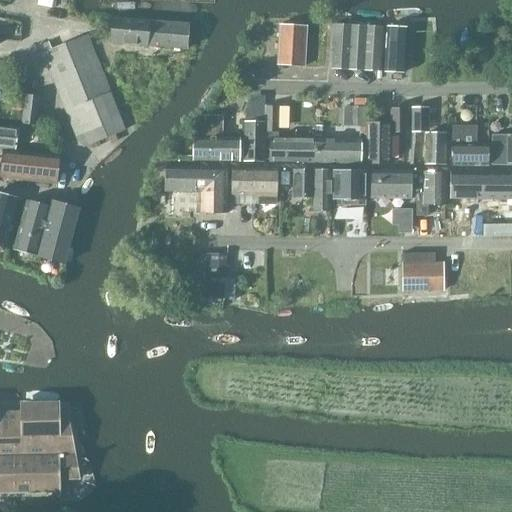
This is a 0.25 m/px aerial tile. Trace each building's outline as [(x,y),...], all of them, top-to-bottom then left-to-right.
[(187,50),(189,25),(113,19),(111,44),(187,50)] [(380,72),(382,28),(335,25),(332,69),(380,72)] [(304,67),(306,27),(280,26),(278,66),(304,67)] [(408,29),(388,28),(386,72),(406,72),(408,29)] [(44,45),(42,54),(79,144),(84,147),(88,145),(109,137),(111,144),(118,141),(115,135),(125,131),(87,36),(52,50),(48,43),(44,45)] [(36,126),(38,109),(39,98),(26,96),(22,124),(36,126)] [(264,140),(265,107),(265,103),(251,102),(245,115),(245,123),(244,162),(263,162),(264,140)] [(279,134),(279,107),(265,107),(264,140),(270,140),(269,162),(315,163),(315,140),(273,140),(274,134),(279,134)] [(365,109),(353,108),(353,127),(365,127),(365,109)] [(406,134),(406,110),(392,110),(392,134),(406,134)] [(412,134),(427,134),(426,110),(412,110),(412,134)] [(222,139),(222,117),(205,117),(205,125),(194,125),(193,138),(193,161),(239,162),(239,139),(222,139)] [(390,164),(391,124),(367,124),(366,164),(390,164)] [(488,166),(488,146),(477,145),(477,127),(456,126),(455,126),(447,126),(447,145),(452,145),(451,166),(488,166)] [(0,149),(15,151),(17,129),(0,127),(0,149)] [(445,165),(446,135),(426,135),(425,165),(445,165)] [(511,166),(511,136),(492,136),(492,144),(491,166),(511,166)] [(315,140),(315,163),(360,164),(361,141),(315,140)] [(56,184),(59,157),(3,151),(0,178),(56,184)] [(220,213),(221,168),(165,167),(165,192),(201,193),(201,213),(220,213)] [(221,168),(220,213),(225,213),(225,216),(235,216),(236,196),(260,196),(260,205),(276,205),(276,197),(277,170),(221,168)] [(330,201),(331,171),(293,170),(293,198),(313,198),(313,212),(330,212),(330,201)] [(331,171),(330,201),(366,201),(367,171),(331,171)] [(418,172),(371,171),(371,198),(416,199),(418,199),(418,173),(418,172)] [(444,206),(445,172),(423,172),(423,173),(418,173),(418,199),(416,199),(416,216),(426,216),(426,206),(444,206)] [(511,173),(450,172),(450,199),(511,200),(511,173)] [(0,247),(7,249),(20,200),(0,194),(0,247)] [(14,251),(38,257),(64,264),(79,209),(53,202),(51,208),(27,202),(14,251)] [(435,264),(435,254),(403,254),(404,292),(443,292),(443,264),(435,264)] [(224,299),(224,255),(217,255),(209,255),(207,275),(205,295),(205,297),(224,299)] [(226,276),(225,300),(234,300),(236,276),(226,276)] [(66,412),(58,412),(58,405),(18,405),(18,413),(0,412),(0,494),(58,493),(58,494),(59,494),(59,482),(78,478),(66,412)]
